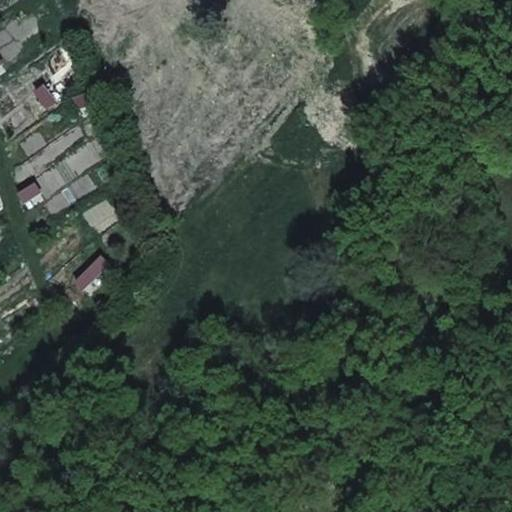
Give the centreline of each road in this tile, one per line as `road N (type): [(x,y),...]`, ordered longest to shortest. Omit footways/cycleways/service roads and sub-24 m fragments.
road 1 (track): [(397,0),(365,33),(391,153),(357,229)]
road 2 (track): [(511,22),(484,24),(377,77)]
road 3 (track): [(511,99),(470,131),(391,153)]
